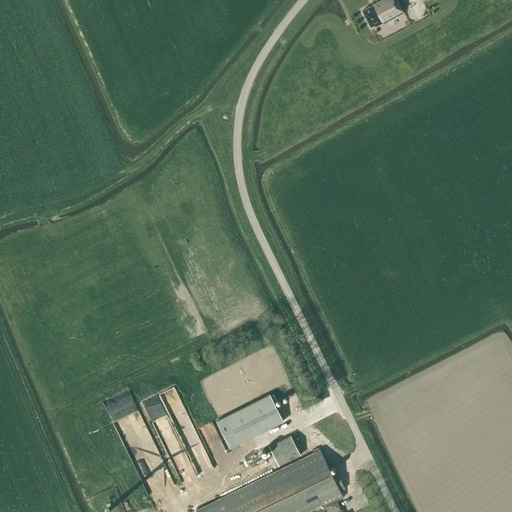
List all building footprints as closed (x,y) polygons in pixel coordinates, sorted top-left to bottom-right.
[(404,12),(397,0),(375,0),(372,2),(373,5),(362,11),(371,27),(374,25),(375,27),(404,12)] [(197,432),(177,386),(161,393),(181,439),(197,432)] [(216,421),(224,436),(229,448),(283,421),(269,394),(216,421)] [(268,446),(278,466),(300,455),(290,435),(268,446)] [(341,511),(336,501),(343,498),(339,491),(345,488),(337,472),(332,475),(319,449),(195,510),(195,511),(305,511),(323,503),(327,511),(341,511)]
